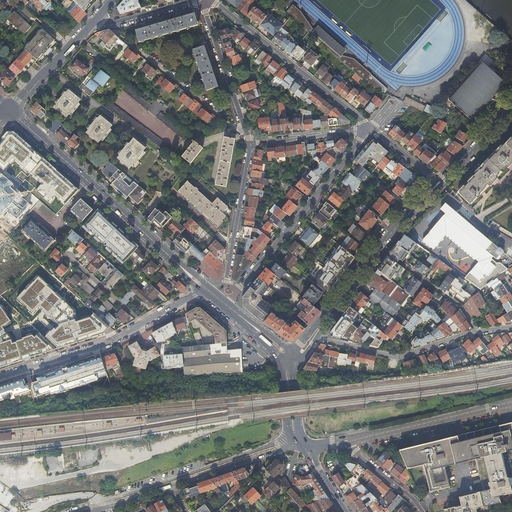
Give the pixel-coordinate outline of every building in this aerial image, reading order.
[(32,0),(42,10),(42,9),(51,1),(50,0),(32,0)] [(66,0),(56,0),(67,11),(69,10),(63,4),(66,1),(66,0)] [(74,10),(79,6),(72,0),(66,0),(66,1),(74,10)] [(72,0),(87,13),(98,0),(72,0)] [(120,14),(141,8),(139,3),(137,1),(136,0),(124,0),(117,8),(120,14)] [(242,0),(237,7),(239,9),(242,11),(243,10),(249,15),(254,7),(259,0),(242,0)] [(53,4),(51,1),(42,9),(45,12),(46,12),(53,5),(53,4)] [(82,19),(87,13),(82,9),(79,6),(74,10),(72,13),(70,14),(78,23),(82,19)] [(253,21),(259,25),(260,25),(266,16),(254,7),(249,15),(247,16),(253,21)] [(14,11),(7,20),(24,35),(31,27),(14,11)] [(197,23),(195,14),(181,18),(180,16),(178,17),(178,18),(163,23),(162,21),(160,22),(160,23),(145,28),(144,26),(142,27),(143,28),(136,30),(139,43),(198,25),(198,24),(199,24),(198,22),(197,23)] [(266,16),(260,25),(265,29),(266,29),(267,30),(269,32),(275,37),(282,28),(283,26),(268,14),(266,16)] [(220,32),(222,39),(230,37),(232,36),(236,30),(235,29),(233,27),(229,32),(228,29),(220,32)] [(344,52),(316,27),(312,32),(340,57),(344,52)] [(282,28),(275,37),(272,40),(276,43),(279,45),(285,38),(289,33),(282,28)] [(42,29),(25,49),(27,52),(28,52),(31,55),(33,57),(37,60),(43,54),(44,55),(47,51),(51,48),(49,46),(55,40),(42,29)] [(119,39),(109,30),(103,32),(97,33),(96,35),(103,40),(100,45),(104,48),(105,47),(110,51),(119,39)] [(240,33),(236,30),(232,36),(235,41),(237,38),(240,41),(243,37),(243,36),(243,35),(245,34),(243,32),(242,31),(240,33)] [(230,37),(222,39),(225,49),(232,47),(230,41),(231,40),(230,37)] [(246,50),(251,43),(247,40),(244,38),(240,44),(246,50)] [(291,42),(285,38),(279,45),(282,47),(285,50),(291,42)] [(297,47),(291,42),(285,50),(288,52),(291,55),(297,47)] [(254,46),(251,43),(246,50),(253,55),(259,48),(256,46),(255,45),(254,46)] [(123,48),(119,52),(133,63),(137,57),(137,56),(139,54),(135,52),(134,53),(134,52),(133,53),(123,46),(122,47),(123,48)] [(208,53),(207,53),(204,46),(193,50),(206,91),(218,87),(214,73),(215,73),(214,70),(213,71),(208,56),(209,55),(208,53)] [(232,46),(232,47),(225,49),(228,58),(231,57),(234,56),(235,56),(233,49),(232,46)] [(306,52),(298,46),(297,47),(291,55),(294,57),(299,61),(301,58),(306,52)] [(311,51),(308,49),(306,52),(301,58),(303,60),(306,62),(311,66),(313,64),(315,65),(318,61),(316,59),(318,57),(311,51)] [(261,61),(267,54),(265,53),(263,51),(257,58),(261,62),(261,61)] [(25,67),(33,57),(31,55),(28,52),(27,52),(19,61),(25,67)] [(241,54),(235,56),(234,56),(231,57),(234,65),(240,63),(242,63),(241,59),(242,58),(241,54)] [(269,57),(267,54),(261,61),(267,66),(271,62),(269,60),(271,58),(269,57)] [(144,59),(138,67),(140,69),(147,61),(144,59)] [(22,70),(25,67),(19,61),(17,60),(9,69),(16,76),(22,70)] [(89,69),(77,60),(71,68),(83,77),(89,69)] [(273,74),(279,66),(276,64),(273,61),(267,69),(273,74)] [(330,68),(324,63),(317,72),(320,74),(323,77),(327,72),(330,68)] [(156,72),(147,65),(142,71),(152,78),(156,72)] [(17,76),(16,76),(9,69),(7,72),(6,70),(0,76),(0,79),(3,83),(7,86),(17,76)] [(283,80),(288,73),(285,71),(282,69),(277,76),(283,81),(283,80)] [(92,71),(78,88),(90,97),(99,85),(99,84),(103,86),(109,78),(108,78),(100,72),(95,79),(92,76),(94,72),(92,71)] [(333,77),(327,72),(323,77),(321,79),(324,81),(327,84),(330,81),(332,82),(335,78),(333,77)] [(293,77),(288,73),(283,80),(289,86),(287,88),(289,90),(296,82),(297,80),(293,77)] [(342,80),(343,79),(338,75),(337,76),(335,78),(332,82),(329,86),(332,88),(334,89),(340,82),(342,80)] [(367,85),(377,90),(380,86),(369,76),(364,82),(367,85)] [(99,84),(99,85),(103,88),(110,78),(109,77),(108,78),(109,78),(103,86),(99,84)] [(172,85),(174,83),(171,81),(169,83),(166,80),(161,86),(170,93),(175,87),(172,85)] [(347,84),(342,80),(340,82),(334,89),(336,91),(339,93),(345,86),(347,84)] [(297,83),(296,82),(289,90),(288,92),(293,96),(295,94),(301,86),(303,84),(300,82),(299,81),(297,83)] [(252,89),(249,83),(241,86),(243,92),(252,89)] [(353,89),(347,84),(345,86),(339,93),(342,96),(345,98),(351,92),(353,89)] [(125,85),(121,90),(147,111),(152,106),(125,85)] [(302,86),(301,86),(295,94),(300,98),(302,95),(305,91),(304,90),(305,89),(303,88),(303,87),(303,86),(302,86)] [(247,101),(259,97),(256,89),(243,93),(245,97),(246,97),(247,101)] [(309,90),(307,89),(305,91),(302,95),(300,98),(305,101),(307,98),(312,92),(309,90)] [(319,93),(314,89),(312,92),(307,98),(319,107),(324,100),(319,97),(317,95),(319,93)] [(357,97),(359,94),(353,89),(351,92),(345,98),(347,100),(350,102),(355,96),(357,97)] [(74,111),(79,104),(79,103),(81,100),(69,90),(66,93),(65,93),(63,96),(60,100),(59,101),(56,104),(57,105),(55,108),(67,118),(69,115),(70,116),(70,115),(71,115),(74,111)] [(360,102),(364,106),(369,101),(371,98),(362,91),(359,94),(357,97),(356,99),(353,102),(356,104),(357,105),(360,102)] [(193,102),(184,95),(179,101),(189,108),(193,102)] [(375,96),(370,102),(376,106),(377,107),(379,105),(379,106),(382,103),(381,102),(381,101),(375,96)] [(259,105),(262,104),(260,99),(248,103),(249,107),(248,107),(250,111),(260,108),(259,105)] [(417,109),(423,112),(425,107),(407,99),(405,103),(411,106),(417,109)] [(329,104),(324,100),(319,107),(318,108),(325,114),(324,115),(327,116),(329,115),(334,108),(329,104)] [(369,101),(364,106),(366,108),(365,109),(368,112),(369,111),(371,112),(376,106),(370,102),(369,101)] [(41,119),(47,112),(42,108),(36,103),(33,107),(33,108),(34,109),(33,112),(41,119)] [(110,103),(106,108),(170,155),(174,150),(110,103)] [(200,103),(193,111),(198,115),(207,123),(214,115),(213,114),(209,111),(200,103)] [(80,105),(79,104),(74,111),(71,115),(70,115),(71,116),(80,105)] [(311,112),(300,108),(300,113),(305,114),(305,118),(312,117),(311,112)] [(337,110),(334,108),(329,115),(332,117),(333,116),(335,117),(338,118),(341,114),(337,110)] [(187,134),(161,113),(157,118),(183,139),(187,134)] [(338,118),(337,119),(337,125),(349,123),(350,121),(344,117),(341,114),(338,118)] [(297,115),(291,115),(291,120),(292,120),(292,123),(293,129),(293,130),(300,129),(299,120),(294,120),(294,119),(297,118),(297,115)] [(323,117),(320,117),(320,119),(321,126),(321,128),(325,127),(329,126),(328,116),(327,116),(324,115),(323,117)] [(89,129),(88,130),(89,131),(86,134),(99,143),(101,141),(102,141),(111,130),(111,129),(113,126),(101,116),(98,119),(97,118),(97,119),(95,122),(92,125),(91,127),(89,129)] [(215,116),(209,124),(211,126),(212,124),(218,118),(215,116)] [(337,125),(337,119),(332,117),(328,116),(329,126),(337,125)] [(270,121),(269,118),(258,119),(259,132),(271,130),(270,121)] [(65,145),(68,142),(75,134),(64,126),(56,119),(48,129),(65,145)] [(280,119),(270,121),(271,130),(271,132),(281,131),(280,120),(280,119)] [(283,120),(280,120),(281,131),(285,130),(285,131),(289,130),(293,129),(292,123),(291,123),(290,122),(288,122),(288,119),(283,120)] [(320,119),(312,120),(313,128),(319,127),(321,126),(320,119)] [(312,120),(303,121),(304,129),(313,128),(312,120)] [(439,122),(434,130),(441,133),(446,125),(439,122)] [(389,134),(395,138),(401,130),(395,126),(389,134)] [(111,130),(102,141),(103,142),(112,131),(111,130)] [(395,138),(400,143),(402,141),(407,134),(405,132),(404,133),(401,130),(395,138)] [(402,141),(407,145),(415,135),(410,131),(407,134),(402,141)] [(459,131),(456,138),(463,142),(467,136),(459,131)] [(19,136),(14,132),(7,132),(2,138),(4,140),(0,144),(0,166),(3,169),(6,165),(7,166),(13,159),(31,174),(32,173),(44,184),(43,186),(42,185),(36,192),(48,203),(55,195),(60,198),(59,199),(66,205),(78,190),(62,176),(62,175),(56,170),(38,153),(31,148),(25,142),(19,136)] [(407,145),(411,148),(419,138),(417,137),(419,134),(417,133),(415,135),(407,145)] [(74,141),(78,137),(75,134),(68,142),(75,149),(79,145),(74,141)] [(227,187),(235,139),(224,137),(215,185),(227,187)] [(511,137),(510,140),(509,139),(501,147),(497,151),(498,152),(495,155),(494,155),(482,167),(482,168),(479,172),(478,171),(474,175),(472,177),(473,179),(468,185),(467,184),(463,189),(464,189),(458,195),(469,205),(474,200),(473,200),(474,199),(475,199),(476,199),(477,199),(478,199),(478,198),(478,197),(478,196),(477,195),(478,194),(479,195),(484,189),(483,188),(486,186),(487,187),(488,188),(496,180),(495,178),(497,176),(496,175),(502,169),(503,170),(505,168),(506,169),(511,163),(511,137)] [(411,148),(414,151),(422,140),(419,138),(411,148)] [(128,144),(126,147),(122,152),(119,155),(120,156),(118,159),(130,169),(132,166),(133,166),(142,155),(142,154),(144,151),(146,149),(134,139),(130,144),(129,144),(128,144)] [(336,144),(334,145),(334,146),(334,147),(341,153),(348,145),(342,140),(339,140),(336,144)] [(203,148),(194,142),(182,157),(191,164),(203,148)] [(302,145),(296,146),(297,155),(303,154),(303,157),(306,156),(305,148),(305,142),(301,143),(302,145)] [(447,150),(454,155),(463,147),(455,142),(447,150)] [(318,146),(315,147),(316,150),(316,152),(327,151),(327,148),(326,145),(323,146),(323,143),(318,144),(318,146)] [(314,156),(314,158),(317,157),(316,152),(316,150),(315,151),(314,144),(307,145),(308,152),(313,151),(313,153),(312,153),(313,156),(314,156)] [(366,154),(365,155),(373,161),(369,166),(368,165),(364,169),(370,174),(371,174),(374,170),(378,166),(378,165),(377,163),(381,158),(383,159),(385,156),(390,150),(384,145),(379,151),(373,146),(369,150),(367,151),(366,153),(366,154)] [(296,146),(284,147),(285,157),(297,155),(296,146)] [(419,158),(425,151),(419,146),(414,153),(419,158)] [(473,174),(474,175),(478,171),(479,172),(482,168),(482,167),(494,155),(495,155),(498,152),(497,151),(501,147),(500,146),(473,174)] [(275,157),(275,158),(282,157),(282,161),(285,161),(285,157),(284,147),(274,149),(275,157)] [(334,147),(327,151),(336,159),(341,153),(334,147)] [(268,158),(275,157),(274,149),(267,150),(268,158)] [(434,156),(426,150),(425,151),(419,158),(427,164),(429,163),(434,156)] [(146,153),(144,151),(142,154),(142,155),(133,166),(134,167),(146,153)] [(255,153),(254,159),(261,161),(263,152),(258,151),(258,153),(255,153)] [(437,157),(446,164),(452,158),(446,152),(443,155),(441,153),(437,157)] [(321,155),(317,157),(329,167),(335,160),(331,157),(332,156),(330,155),(330,156),(327,154),(324,157),(321,155)] [(437,157),(435,155),(434,156),(429,163),(439,172),(446,164),(437,157)] [(378,165),(378,166),(383,170),(384,169),(390,162),(387,160),(388,158),(385,156),(383,159),(378,165)] [(254,159),(252,170),(261,172),(263,161),(261,161),(254,159)] [(384,169),(383,170),(389,175),(392,172),(398,165),(392,160),(390,162),(384,169)] [(116,180),(122,173),(109,162),(106,165),(107,167),(103,171),(103,174),(110,179),(112,176),(116,180)] [(398,165),(392,172),(392,173),(398,177),(398,176),(404,168),(398,164),(398,165)] [(355,170),(352,174),(361,182),(366,176),(367,177),(370,174),(364,169),(361,166),(356,171),(355,170)] [(410,173),(404,168),(398,176),(409,185),(416,177),(410,173)] [(0,217),(6,210),(16,219),(18,218),(19,219),(31,205),(20,195),(12,188),(14,186),(13,185),(13,184),(0,172),(0,217)] [(111,186),(126,199),(129,196),(138,186),(133,182),(130,186),(123,180),(126,177),(122,173),(116,180),(111,186)] [(350,173),(343,183),(345,185),(352,191),(353,192),(361,182),(352,174),(350,173)] [(182,176),(173,188),(216,227),(221,222),(226,217),(223,214),(222,213),(227,208),(228,207),(218,198),(212,204),(197,191),(198,190),(196,187),(195,188),(182,176)] [(130,186),(133,182),(126,177),(123,180),(130,186)] [(314,187),(303,178),(296,186),(307,195),(314,187)] [(402,180),(392,192),(398,196),(408,185),(402,180)] [(345,185),(337,195),(344,200),(345,201),(352,191),(345,185)] [(140,198),(146,192),(138,186),(129,196),(138,204),(142,200),(140,198)] [(293,187),(286,197),(290,200),(293,204),(301,194),(293,187)] [(249,189),(248,195),(262,197),(263,191),(262,191),(259,190),(251,189),(249,189)] [(386,191),(381,198),(390,205),(395,198),(386,191)] [(337,195),(334,193),(329,200),(338,207),(344,200),(337,195)] [(250,196),(248,207),(256,209),(257,209),(258,198),(257,198),(250,196)] [(390,205),(381,198),(373,208),(382,215),(390,205)] [(93,210),(81,199),(71,210),(82,221),(93,210)] [(290,200),(282,210),(287,214),(290,216),(297,207),(293,204),(290,200)] [(40,202),(35,207),(51,221),(55,215),(40,202)] [(327,203),(319,212),(320,213),(328,219),(329,221),(331,218),(337,211),(333,208),(328,203),(327,203)] [(361,203),(355,210),(353,212),(362,220),(359,224),(369,232),(379,218),(361,203)] [(275,204),(269,211),(274,216),(281,221),(287,214),(282,210),(275,204)] [(246,207),(244,217),(246,217),(254,219),(256,209),(248,207),(246,207)] [(500,257),(503,254),(497,248),(493,245),(450,209),(443,217),(485,254),(486,253),(496,261),(498,258),(500,257)] [(138,248),(97,210),(83,225),(124,263),(131,255),(137,249),(138,248)] [(163,227),(169,221),(160,212),(154,219),(163,227)] [(316,217),(312,223),(320,229),(328,219),(320,213),(319,214),(316,217)] [(281,221),(274,216),(273,218),(275,220),(273,222),(280,228),(284,223),(281,221)] [(246,217),(244,227),(245,227),(253,229),(255,219),(254,219),(246,217)] [(458,274),(474,286),(496,261),(486,253),(485,254),(443,217),(419,245),(437,259),(446,265),(452,270),(458,274)] [(153,219),(163,228),(163,227),(154,219),(153,219)] [(211,252),(223,264),(225,250),(191,219),(184,226),(191,232),(190,233),(198,241),(206,248),(211,252)] [(55,240),(31,220),(21,231),(45,252),(55,240)] [(180,234),(185,229),(175,220),(168,228),(174,234),(177,237),(180,234)] [(268,221),(260,231),(264,234),(267,237),(272,230),(270,229),(273,225),(269,222),(268,221)] [(247,239),(253,240),(255,238),(251,237),(252,232),(257,233),(257,232),(258,230),(253,229),(245,227),(244,239),(247,239)] [(309,247),(319,234),(310,227),(300,239),(309,247)] [(366,235),(357,227),(354,231),(354,230),(351,234),(361,242),(366,235)] [(194,245),(198,241),(190,233),(185,229),(180,234),(183,237),(184,235),(194,245)] [(255,238),(253,240),(264,248),(271,240),(267,237),(264,234),(260,231),(258,230),(257,232),(261,236),(258,240),(255,238)] [(74,231),(67,238),(74,244),(76,242),(79,244),(83,240),(76,233),(74,231)] [(193,246),(194,245),(184,235),(183,237),(193,246)] [(247,239),(245,251),(247,252),(248,252),(250,249),(252,245),(253,240),(247,239)] [(352,239),(344,249),(351,254),(359,245),(352,239)] [(250,249),(248,252),(256,258),(264,248),(253,240),(252,245),(254,246),(251,250),(250,249)] [(290,248),(288,251),(289,252),(296,257),(301,251),(303,251),(305,249),(295,242),(292,245),(290,248)] [(87,248),(81,243),(76,249),(81,254),(87,248)] [(396,245),(390,253),(399,259),(403,262),(409,254),(408,253),(405,251),(396,245)] [(90,248),(84,255),(88,258),(84,262),(87,265),(97,254),(90,248)] [(202,262),(211,252),(206,248),(201,253),(196,248),(191,253),(202,262)] [(55,249),(50,255),(57,262),(60,258),(57,256),(59,253),(55,249)] [(137,249),(131,255),(140,263),(145,258),(142,255),(143,254),(137,249)] [(220,279),(223,264),(211,252),(202,262),(198,266),(214,281),(220,279)] [(243,256),(252,263),(256,258),(248,252),(247,252),(243,256)] [(296,257),(289,252),(286,256),(288,257),(283,263),(291,269),(299,260),(296,257)] [(390,253),(387,257),(396,263),(398,260),(399,259),(390,253)] [(236,282),(252,263),(243,256),(237,255),(233,280),(236,282)] [(396,263),(387,257),(384,262),(377,270),(389,279),(390,281),(395,275),(398,277),(401,274),(404,269),(396,263)] [(446,265),(437,259),(434,263),(430,267),(432,269),(432,270),(434,272),(438,268),(440,267),(443,269),(449,274),(449,273),(452,270),(446,265)] [(93,261),(89,266),(91,268),(90,270),(92,272),(94,270),(96,272),(99,268),(93,261)] [(426,266),(420,262),(417,266),(415,269),(421,273),(425,276),(430,269),(426,266)] [(143,271),(146,273),(148,271),(152,274),(158,268),(154,264),(153,265),(150,263),(143,271)] [(62,264),(57,270),(55,271),(62,277),(68,270),(62,264)] [(105,264),(99,270),(106,277),(112,270),(105,264)] [(276,264),(270,272),(276,277),(278,278),(280,280),(283,277),(285,273),(286,272),(276,264)] [(106,277),(101,283),(110,290),(124,275),(115,267),(112,270),(106,277)] [(65,282),(62,285),(66,288),(68,286),(67,285),(70,282),(76,287),(81,280),(76,276),(80,271),(77,268),(65,282)] [(163,268),(159,272),(164,278),(165,277),(169,273),(163,268)] [(258,278),(268,287),(271,283),(273,281),(272,280),(273,278),(274,279),(276,277),(270,272),(266,269),(258,278)] [(376,289),(368,299),(370,300),(387,314),(393,319),(394,319),(403,307),(409,300),(411,296),(392,281),(392,282),(390,281),(389,279),(377,270),(368,283),(376,289)] [(458,274),(452,270),(449,273),(451,274),(449,277),(452,279),(454,276),(456,277),(458,274)] [(173,277),(169,273),(165,277),(167,279),(170,281),(173,277)] [(494,279),(487,285),(489,288),(492,286),(494,290),(503,285),(500,281),(502,279),(504,278),(502,275),(495,280),(494,279)] [(52,332),(51,331),(45,338),(40,333),(35,338),(33,335),(23,339),(23,340),(17,342),(17,343),(13,344),(12,340),(2,326),(10,320),(1,306),(0,307),(0,367),(84,340),(91,338),(91,337),(104,333),(110,327),(102,321),(98,317),(94,313),(90,317),(77,321),(77,322),(76,322),(74,315),(75,315),(74,310),(62,300),(55,294),(56,294),(47,286),(48,285),(39,277),(34,282),(26,291),(25,290),(17,298),(33,313),(39,307),(42,310),(42,311),(51,320),(53,318),(59,323),(60,326),(56,330),(55,329),(52,332)] [(258,278),(255,282),(267,292),(270,288),(268,287),(258,278)] [(280,280),(278,278),(276,280),(278,282),(276,285),(290,296),(294,291),(280,280)] [(459,291),(463,284),(456,278),(451,285),(459,291)] [(170,281),(167,279),(164,282),(162,281),(158,285),(163,290),(162,291),(166,295),(172,288),(172,287),(174,285),(171,283),(170,281)] [(174,285),(182,293),(184,290),(186,289),(178,282),(177,283),(174,280),(171,283),(174,285)] [(95,291),(85,282),(81,287),(90,296),(95,291)] [(243,304),(243,306),(249,311),(252,314),(258,319),(269,305),(261,298),(267,292),(255,282),(253,285),(249,290),(243,297),(243,299),(243,304)] [(149,283),(142,291),(144,293),(151,285),(149,283)] [(142,291),(135,285),(121,300),(125,304),(131,297),(133,298),(136,294),(140,298),(153,310),(159,306),(153,301),(144,293),(142,291)] [(160,293),(151,285),(144,293),(153,301),(160,293)] [(494,290),(499,299),(508,293),(503,285),(494,290)] [(311,287),(303,298),(313,306),(316,302),(321,295),(322,294),(311,286),(310,287),(311,287)] [(103,293),(99,289),(91,298),(94,302),(103,293)] [(413,303),(422,310),(423,311),(426,307),(420,303),(422,300),(427,305),(433,296),(423,289),(413,303)] [(462,305),(463,306),(464,305),(469,300),(471,299),(475,294),(471,290),(465,295),(468,299),(462,305)] [(267,298),(270,294),(267,292),(261,298),(269,305),(272,302),(267,298)] [(361,293),(350,307),(358,313),(363,305),(365,307),(370,300),(368,299),(361,293)] [(499,299),(503,304),(502,305),(507,313),(511,310),(511,309),(511,297),(509,293),(508,293),(499,299)] [(269,305),(258,319),(264,323),(272,313),(277,307),(280,303),(283,299),(279,295),(272,303),(270,306),(269,305)] [(426,307),(423,311),(432,317),(435,314),(440,308),(441,307),(446,299),(443,297),(439,304),(439,305),(434,311),(427,306),(426,307)] [(313,306),(303,298),(292,312),(308,325),(320,312),(316,309),(313,306)] [(88,299),(84,304),(93,312),(94,313),(96,311),(93,308),(95,306),(88,299)] [(469,300),(464,305),(467,309),(466,310),(470,316),(474,314),(476,317),(481,314),(471,299),(469,300)] [(102,305),(106,309),(109,312),(113,307),(106,300),(102,305)] [(452,316),(457,309),(450,303),(444,310),(452,316)] [(96,311),(94,313),(98,317),(106,309),(102,305),(96,311)] [(358,313),(350,307),(330,333),(331,337),(349,341),(354,334),(358,329),(353,325),(355,321),(354,320),(359,314),(358,313)] [(217,343),(227,342),(226,331),(200,308),(197,308),(186,314),(186,317),(188,323),(196,319),(215,335),(215,343),(217,343)] [(467,320),(460,309),(451,319),(450,319),(457,327),(466,321),(467,320)] [(494,316),(489,309),(488,310),(490,314),(486,317),(491,326),(498,322),(497,320),(494,316)] [(115,317),(122,323),(123,324),(129,317),(122,310),(121,311),(120,312),(119,311),(117,313),(118,314),(115,317)] [(403,323),(401,325),(403,326),(403,327),(411,333),(421,321),(425,324),(429,319),(432,317),(423,311),(422,310),(419,314),(415,311),(410,316),(409,315),(407,318),(405,320),(403,323)] [(110,313),(102,321),(110,327),(114,322),(119,326),(122,323),(115,317),(110,313)] [(275,316),(272,313),(264,323),(278,333),(286,323),(282,321),(275,317),(275,316)] [(503,316),(497,320),(498,322),(499,323),(501,322),(500,320),(502,319),(505,324),(509,321),(505,315),(503,316)] [(442,322),(444,323),(451,332),(453,333),(453,334),(457,332),(456,329),(458,327),(457,327),(450,319),(448,316),(442,322)] [(186,317),(172,321),(172,322),(176,331),(186,327),(185,326),(189,324),(188,323),(186,317)] [(363,322),(361,324),(365,327),(366,325),(370,328),(372,325),(365,319),(363,322)] [(394,320),(384,333),(388,337),(391,339),(392,340),(394,338),(396,338),(401,330),(400,329),(403,326),(401,325),(394,320)] [(290,326),(286,323),(278,333),(290,341),(294,340),(305,329),(295,321),(292,325),(293,327),(291,329),(289,327),(290,326)] [(466,321),(457,327),(458,327),(458,328),(461,332),(464,330),(465,331),(465,330),(470,327),(466,321)] [(174,334),(177,332),(176,331),(172,322),(152,333),(158,343),(161,341),(162,342),(174,335),(174,334)] [(444,323),(438,328),(445,337),(451,333),(451,332),(444,323)] [(433,331),(429,334),(435,341),(436,342),(446,338),(445,337),(438,328),(437,328),(434,325),(433,324),(429,327),(433,331)] [(358,329),(354,334),(356,336),(354,339),(359,342),(364,336),(360,333),(364,327),(361,325),(358,328),(358,329)] [(376,328),(372,325),(370,328),(378,335),(378,334),(381,331),(376,328)] [(192,333),(197,346),(204,345),(199,331),(192,333)] [(384,333),(381,331),(378,334),(382,337),(383,338),(384,337),(387,339),(388,337),(384,333)] [(413,347),(414,350),(436,342),(435,341),(429,334),(428,332),(427,331),(424,334),(424,336),(422,337),(420,339),(416,337),(412,342),(412,343),(412,344),(413,347)] [(505,333),(498,334),(509,350),(511,349),(511,344),(510,345),(508,342),(510,341),(505,333)] [(498,336),(492,341),(493,343),(497,348),(498,349),(504,344),(498,336)] [(379,341),(375,338),(370,346),(378,348),(382,342),(380,340),(379,341)] [(479,338),(472,344),(476,348),(479,346),(483,350),(486,347),(479,338)] [(472,343),(469,340),(463,345),(470,353),(476,348),(472,344),(472,343)] [(142,351),(137,342),(129,347),(134,356),(135,356),(136,358),(133,366),(146,369),(148,361),(150,360),(150,361),(160,355),(155,347),(147,352),(147,351),(146,350),(143,349),(142,350),(142,351)] [(182,347),(183,354),(183,359),(184,365),(184,376),(214,374),(237,373),(241,373),(240,363),(240,353),(220,355),(217,355),(216,349),(215,343),(204,345),(197,346),(182,347)] [(497,348),(493,343),(487,347),(495,357),(500,352),(497,348)] [(315,353),(329,356),(330,351),(332,346),(329,345),(327,351),(324,350),(326,346),(321,344),(315,353)] [(450,359),(446,350),(439,353),(441,357),(443,362),(450,359)] [(102,358),(106,370),(113,368),(113,366),(119,363),(115,352),(113,353),(113,354),(102,358)] [(470,362),(462,352),(457,355),(463,363),(470,362)] [(330,356),(329,356),(315,353),(304,369),(305,370),(317,371),(318,367),(316,366),(317,365),(322,366),(323,365),(321,364),(322,360),(329,362),(330,356)] [(340,353),(338,358),(337,364),(346,366),(346,364),(347,358),(348,355),(340,353)] [(435,355),(434,353),(430,356),(431,357),(429,359),(433,365),(435,363),(436,365),(440,362),(438,359),(435,355)] [(180,365),(184,365),(183,359),(183,354),(165,356),(166,367),(180,366),(180,365)] [(349,358),(347,358),(346,364),(351,365),(352,361),(354,361),(356,355),(350,354),(349,358)] [(361,355),(357,354),(356,361),(364,363),(366,355),(361,354),(361,355)] [(376,358),(366,355),(364,363),(374,366),(374,365),(376,358)] [(424,368),(429,365),(424,355),(420,357),(424,365),(422,366),(424,368)] [(102,358),(37,378),(38,382),(33,384),(37,395),(50,391),(51,394),(99,379),(98,376),(107,373),(106,370),(102,358)] [(387,360),(376,358),(374,365),(378,366),(379,362),(386,364),(387,360)] [(336,369),(338,359),(330,359),(329,364),(331,365),(330,368),(336,369)] [(406,369),(415,366),(413,360),(404,364),(406,369)] [(118,380),(125,377),(123,371),(122,371),(118,373),(119,375),(117,376),(118,380)] [(23,380),(0,387),(0,400),(30,391),(29,385),(25,386),(23,380)] [(511,422),(490,428),(492,434),(467,440),(466,437),(461,438),(460,435),(449,438),(455,465),(463,463),(475,460),(483,492),(479,493),(483,508),(500,504),(500,501),(502,501),(504,499),(503,496),(511,494),(510,486),(508,479),(502,453),(511,450),(511,422)] [(0,442),(59,436),(58,426),(0,432),(0,442)] [(425,444),(399,450),(401,455),(407,469),(407,470),(423,466),(430,493),(450,488),(444,467),(455,465),(449,438),(425,444)] [(387,455),(386,453),(385,451),(383,454),(377,460),(376,461),(380,464),(382,466),(386,462),(383,460),(387,455)] [(382,466),(388,471),(394,464),(389,458),(386,462),(382,466)] [(269,466),(265,470),(286,492),(291,488),(284,477),(280,481),(275,476),(279,472),(279,471),(282,468),(276,461),(271,465),(269,467),(269,466)] [(388,471),(398,479),(405,470),(404,469),(403,470),(397,465),(399,463),(396,461),(394,464),(388,471)] [(349,464),(344,465),(346,468),(351,474),(355,468),(356,466),(350,464),(349,464)] [(244,468),(249,475),(255,468),(253,465),(244,468)] [(238,470),(231,473),(237,481),(246,478),(249,475),(244,468),(238,470)] [(356,488),(361,485),(359,483),(357,481),(359,479),(362,476),(363,474),(365,472),(362,469),(357,475),(358,476),(353,480),(350,483),(356,488)] [(398,479),(406,485),(411,479),(407,470),(407,469),(405,470),(398,479)] [(371,480),(374,476),(367,470),(365,472),(363,474),(365,476),(364,477),(367,480),(369,479),(371,480)] [(237,481),(231,473),(225,475),(209,480),(217,488),(229,501),(241,487),(240,485),(237,481)] [(291,488),(286,492),(290,496),(293,499),(300,507),(328,498),(320,485),(312,473),(307,477),(304,477),(302,477),(295,475),(292,485),(298,487),(299,484),(305,484),(306,485),(302,487),(306,494),(305,494),(307,497),(310,495),(309,493),(311,492),(314,496),(315,497),(313,499),(305,504),(300,499),(296,494),(291,488)] [(338,473),(332,477),(333,479),(338,487),(344,483),(338,473)] [(370,485),(376,490),(376,489),(381,483),(382,482),(374,476),(371,480),(364,488),(366,490),(370,485)] [(205,482),(199,483),(201,489),(203,493),(217,488),(209,480),(205,482)] [(191,487),(183,490),(185,496),(188,495),(189,497),(203,493),(201,489),(199,483),(197,484),(197,485),(191,487)] [(269,499),(279,489),(274,483),(268,488),(263,493),(269,499)] [(379,502),(389,490),(381,483),(376,489),(382,494),(380,497),(374,492),(371,495),(377,500),(379,502)] [(360,499),(369,493),(366,490),(364,488),(361,485),(356,488),(357,489),(362,494),(359,496),(359,495),(358,496),(358,497),(357,498),(353,493),(345,498),(350,506),(360,500),(360,499)] [(250,492),(244,497),(256,510),(257,509),(253,504),(262,495),(255,487),(250,492)] [(385,500),(390,505),(397,497),(391,492),(388,496),(385,499),(385,500)] [(350,506),(354,511),(358,511),(369,505),(376,501),(377,500),(371,495),(369,493),(360,499),(360,500),(350,506)] [(476,511),(476,510),(483,508),(479,493),(459,498),(461,506),(443,510),(443,511),(476,511)] [(386,509),(389,511),(390,511),(396,506),(402,498),(398,495),(397,497),(390,505),(387,508),(386,509)] [(300,507),(304,511),(323,511),(333,506),(328,499),(328,498),(300,507)] [(162,500),(155,504),(158,511),(162,510),(162,511),(168,511),(165,506),(166,505),(165,503),(164,503),(162,500)] [(373,511),(379,511),(385,508),(383,506),(382,507),(381,506),(379,507),(377,505),(379,505),(376,501),(369,505),(373,511)]
